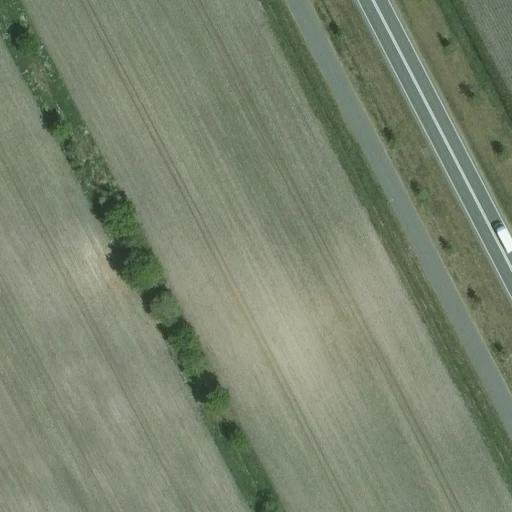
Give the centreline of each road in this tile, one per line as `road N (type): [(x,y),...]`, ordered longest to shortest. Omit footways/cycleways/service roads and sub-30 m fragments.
road 1 (unclassified): [(511,421),(296,0)]
road 2 (trunk): [(511,271),(372,0)]
